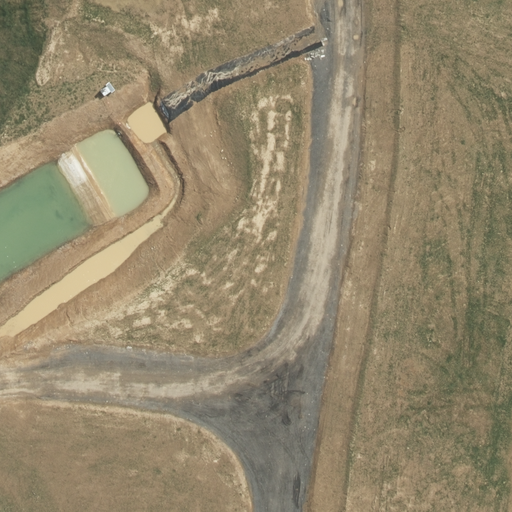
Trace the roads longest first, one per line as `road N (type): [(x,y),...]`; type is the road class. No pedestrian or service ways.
road 1 (tertiary): [(319,0),(327,51),(295,407)]
road 2 (residential): [(295,407),(68,368),(0,375)]
